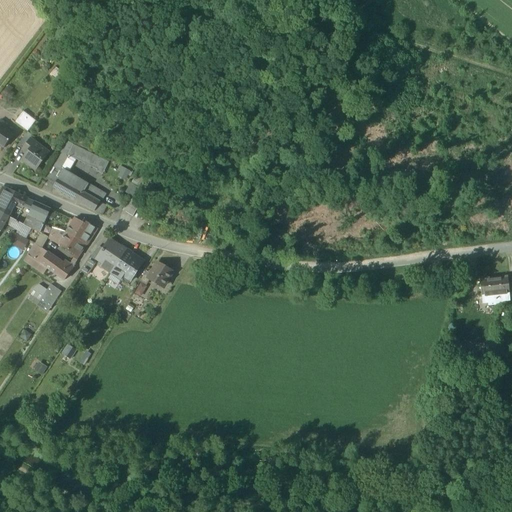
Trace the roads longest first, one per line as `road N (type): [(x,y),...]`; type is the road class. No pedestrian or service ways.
road 1 (tertiary): [(511,247),(334,269),(250,263),(157,244),(0,178)]
road 2 (track): [(511,75),(360,28),(322,0)]
